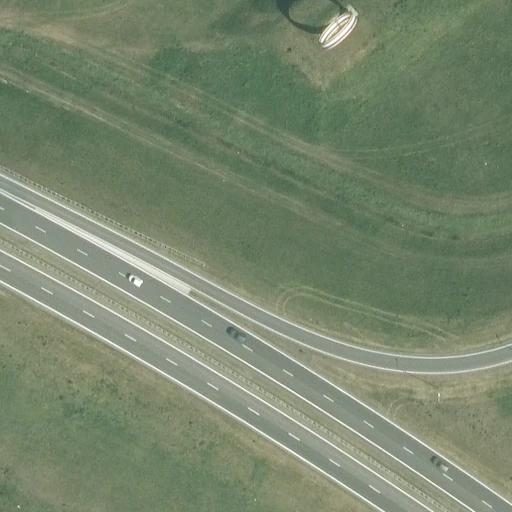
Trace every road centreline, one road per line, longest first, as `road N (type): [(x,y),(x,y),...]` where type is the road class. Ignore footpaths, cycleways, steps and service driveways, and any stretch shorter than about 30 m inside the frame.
road 1 (trunk): [(495,511),(204,323),(0,208)]
road 2 (trunk): [(511,353),(435,365),(361,358),(0,202)]
road 3 (trunk): [(0,267),(161,356),(405,511)]
